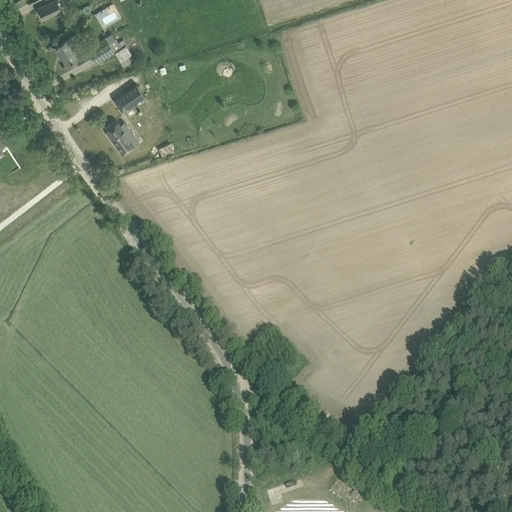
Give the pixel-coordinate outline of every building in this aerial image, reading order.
[(43,19),(52,14),(61,10),(56,0),(54,0),(38,8),(43,19)] [(113,3),(94,14),(103,28),(121,16),(113,3)] [(66,63),(74,58),(78,56),(76,52),(83,48),(74,34),(58,44),(57,44),(55,45),(53,47),(58,54),(60,53),(66,63)] [(120,42),(118,43),(115,38),(108,42),(106,39),(88,50),(96,63),(115,52),(123,46),(120,42)] [(126,66),(137,59),(128,45),(117,52),(126,66)] [(136,83),(113,100),(122,112),(145,96),(136,83)] [(117,121),(106,129),(108,132),(111,136),(109,137),(122,154),(139,142),(126,124),(121,127),(119,123),(117,121)] [(144,146),(159,135),(151,126),(137,137),(144,146)] [(170,143),(159,148),(163,157),(174,151),(170,143)]
